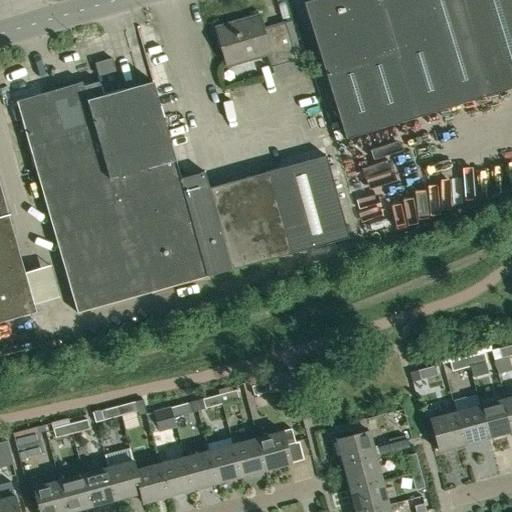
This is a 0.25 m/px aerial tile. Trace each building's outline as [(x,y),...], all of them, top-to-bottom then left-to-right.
[(511,0),(312,0),(303,3),(345,139),(511,87),(511,0)] [(263,30),(258,15),(216,28),(227,66),(268,55),(272,67),(296,60),(285,23),(263,30)] [(115,72),(112,59),(94,64),(98,77),(115,72)] [(264,95),(316,86),(314,76),(262,85),(264,95)] [(82,83),(16,101),(76,314),(209,276),(231,270),(291,253),(349,237),(326,155),(268,172),(208,189),(204,173),(180,179),(152,82),(102,97),(98,83),(83,87),(82,83)] [(0,322),(36,313),(0,186),(0,322)] [(26,267),(36,298),(60,291),(51,259),(26,267)] [(501,358),(511,355),(511,344),(499,348),(501,358)] [(484,352),(467,357),(470,367),(486,362),(484,352)] [(470,367),(467,357),(450,361),(453,371),(470,367)] [(420,380),(438,375),(435,366),(418,371),(420,380)] [(251,386),(254,395),(271,391),(268,381),(251,386)] [(236,390),(219,394),(221,404),(239,399),(236,390)] [(204,409),(221,404),(219,394),(202,399),(204,409)] [(511,432),(511,428),(504,399),(480,405),(489,438),(511,432)] [(137,411),(134,401),(117,406),(120,415),(137,411)] [(190,412),(188,403),(170,407),(173,417),(190,412)] [(489,438),(480,405),(455,412),(464,445),(489,438)] [(100,410),(103,420),(120,415),(117,406),(100,410)] [(170,407),(153,412),(156,421),(173,417),(170,407)] [(464,445),(455,412),(430,419),(439,452),(464,445)] [(73,433),(90,429),(87,419),(70,423),(73,433)] [(56,438),(73,433),(70,423),(53,428),(56,438)] [(282,431),(257,438),(266,471),(291,464),(286,445),(295,443),(291,429),(282,431)] [(336,440),(342,464),(375,455),(376,456),(392,452),(390,443),(373,447),(369,431),(336,440)] [(29,446),(40,443),(37,433),(13,439),(19,460),(31,457),(29,446)] [(208,451),(217,484),(241,477),(232,444),(230,438),(206,444),(208,451)] [(241,477),(266,471),(257,438),(232,444),(241,477)] [(107,468),(116,500),(139,494),(141,493),(134,470),(136,469),(134,461),(132,461),(129,448),(104,455),(107,468)] [(208,451),(183,457),(192,490),(217,484),(208,451)] [(406,456),(411,473),(421,470),(416,453),(406,456)] [(382,480),(376,456),(375,455),(342,464),(349,489),(382,480)] [(168,496),(192,490),(183,457),(159,463),(168,496)] [(439,458),(423,460),(426,491),(443,489),(439,458)] [(159,463),(136,469),(134,470),(141,493),(139,494),(141,503),(168,496),(159,463)] [(107,468),(83,474),(92,506),(116,500),(107,468)] [(425,487),(421,470),(411,473),(415,490),(425,487)] [(67,511),(68,511),(92,506),(83,474),(59,480),(67,511)] [(349,489),(355,511),(360,511),(388,505),(400,502),(393,478),(382,480),(349,489)] [(39,511),(67,511),(59,480),(33,487),(39,511)] [(0,499),(0,511),(18,511),(14,495),(0,499)] [(416,511),(426,511),(424,503),(415,506),(416,511)]
